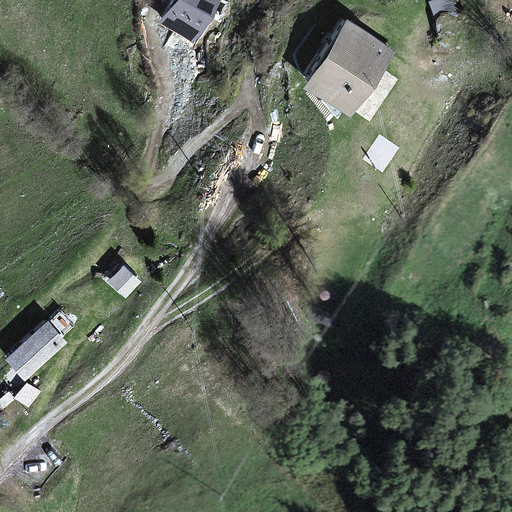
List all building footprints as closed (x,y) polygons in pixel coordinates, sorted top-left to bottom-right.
[(171,0),(160,23),(203,46),(228,0),(171,0)] [(431,0),(437,27),(458,23),(453,0),(431,0)] [(336,21),(289,84),(344,116),(385,52),(336,21)] [(122,250),(101,269),(121,290),(141,271),(122,250)] [(0,355),(0,357),(26,381),(67,345),(43,321),(0,355)]
